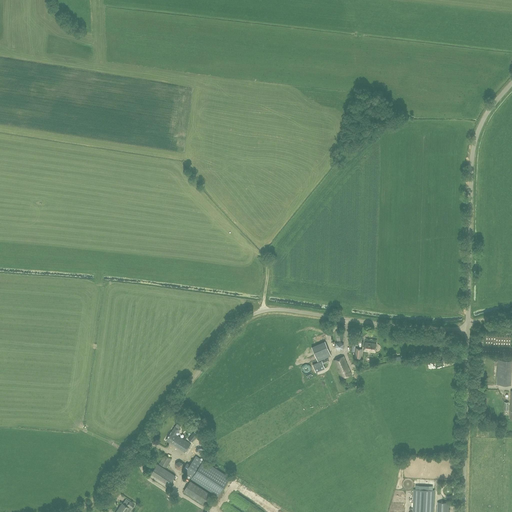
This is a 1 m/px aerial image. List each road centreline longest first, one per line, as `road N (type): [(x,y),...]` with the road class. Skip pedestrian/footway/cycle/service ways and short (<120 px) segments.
road 1 (unclassified): [(78,511),(253,314),(467,329)]
road 2 (unclassified): [(467,329),(473,147),(480,123),(511,83)]
road 3 (unclassified): [(463,511),(467,329)]
